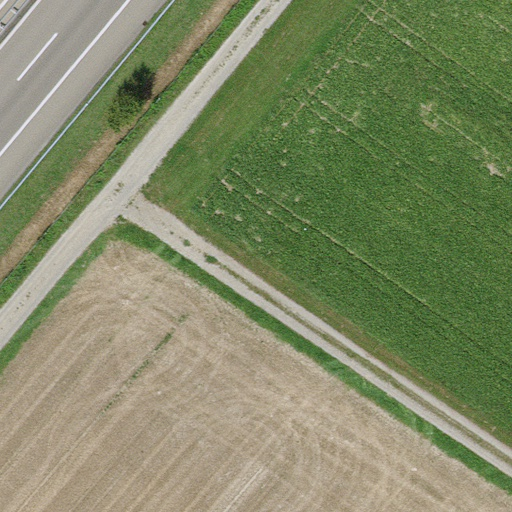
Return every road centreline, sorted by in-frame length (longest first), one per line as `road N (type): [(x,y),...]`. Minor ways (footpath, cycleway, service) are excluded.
road 1 (track): [(511,438),(125,169)]
road 2 (track): [(264,0),(0,329)]
road 3 (motorway): [(0,104),(87,0)]
